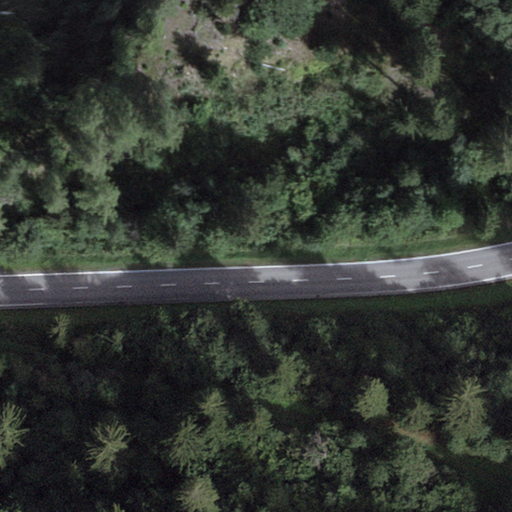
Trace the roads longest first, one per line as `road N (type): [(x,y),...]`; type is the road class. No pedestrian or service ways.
road 1 (tertiary): [(0,289),(405,268),(511,249)]
road 2 (track): [(417,450),(0,331)]
